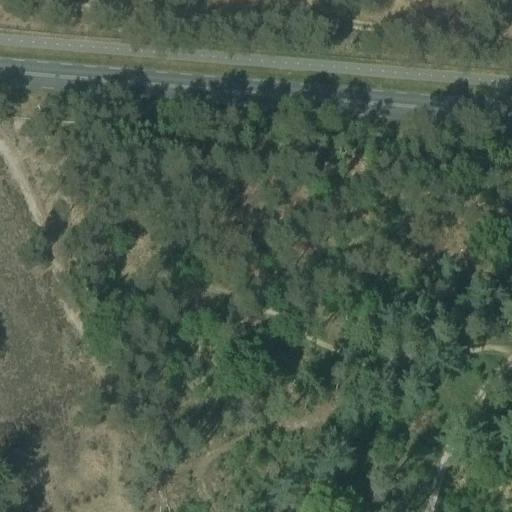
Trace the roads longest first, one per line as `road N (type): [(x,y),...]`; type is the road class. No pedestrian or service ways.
road 1 (primary): [(511,116),(0,73)]
road 2 (track): [(511,44),(25,0)]
road 3 (track): [(428,511),(460,425),(511,360)]
